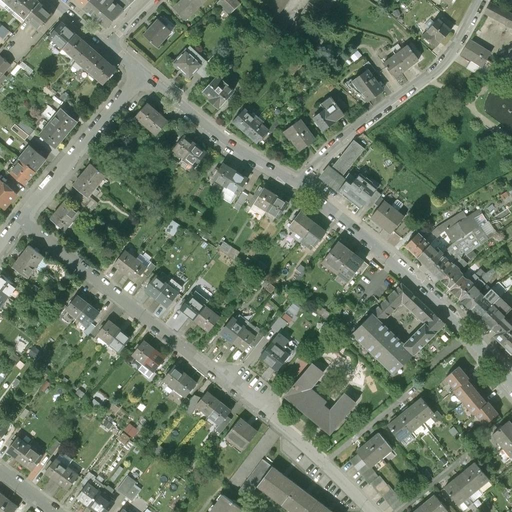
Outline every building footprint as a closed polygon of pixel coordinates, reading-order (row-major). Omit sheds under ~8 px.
[(35,0),(18,0),(12,7),(26,19),(39,3),(35,0)] [(110,0),(109,2),(106,0),(90,0),(84,7),(108,27),(123,11),(112,0),(110,0)] [(112,0),(123,11),(124,12),(135,0),(112,0)] [(178,0),(173,6),(185,19),(204,0),(178,0)] [(235,0),(221,0),(218,4),(229,15),(240,5),(235,0)] [(289,0),(276,0),(262,20),(271,27),(289,0)] [(319,10),(309,2),(283,37),(293,44),(319,10)] [(53,15),(39,3),(26,19),(40,31),(53,15)] [(330,7),(325,3),(319,12),(324,16),(330,7)] [(483,14),(511,28),(511,14),(489,3),(483,14)] [(160,16),(157,19),(164,26),(167,23),(160,16)] [(439,18),(423,36),(435,47),(451,30),(439,18)] [(164,26),(157,19),(143,34),(156,46),(170,31),(164,26)] [(51,37),(64,48),(76,34),(63,23),(51,37)] [(89,45),(76,34),(64,48),(77,60),(89,45)] [(491,53),(469,40),(460,55),(471,62),(481,68),(482,68),(486,61),(491,53)] [(407,44),(395,54),(406,69),(418,60),(407,44)] [(76,61),(90,73),(103,57),(89,45),(77,60),(76,61)] [(189,45),(173,62),(188,76),(194,70),(204,59),(189,45)] [(216,52),(207,62),(204,59),(194,70),(202,78),(222,57),(216,52)] [(394,78),(406,69),(395,54),(382,63),(394,78)] [(0,57),(0,78),(4,74),(13,64),(2,55),(0,57)] [(117,69),(103,57),(90,73),(104,84),(117,69)] [(493,64),(486,61),(482,68),(481,68),(479,72),(486,76),(493,64)] [(363,66),(367,70),(370,75),(375,72),(368,62),(363,66)] [(479,72),(481,68),(471,62),(466,69),(477,75),(479,72)] [(336,72),(340,76),(347,67),(343,64),(336,72)] [(365,99),(367,102),(382,91),(370,75),(367,70),(352,81),(357,88),(358,87),(366,98),(365,99)] [(217,75),(202,90),(209,97),(208,99),(217,107),(233,90),(217,75)] [(313,119),(322,131),(344,116),(330,98),(321,105),(324,110),(313,119)] [(135,117),(146,126),(157,113),(147,104),(135,117)] [(63,109),(52,122),(68,135),(79,122),(63,109)] [(233,121),(245,132),(257,120),(245,109),(233,121)] [(168,122),(157,113),(146,126),(156,135),(168,122)] [(22,120),(18,126),(35,140),(40,134),(22,120)] [(268,131),(257,120),(245,132),(257,144),(268,131)] [(314,140),(300,120),(283,132),(289,140),(291,139),(299,151),(314,140)] [(57,148),(68,135),(52,122),(42,134),(57,148)] [(172,150),(183,159),(194,144),(183,136),(172,150)] [(353,140),(331,168),(342,177),(364,149),(353,140)] [(205,152),(194,144),(183,159),(194,167),(205,152)] [(19,158),(22,161),(36,172),(46,160),(30,146),(19,158)] [(25,185),(36,172),(22,161),(11,174),(25,185)] [(96,169),(105,176),(108,179),(114,173),(101,162),(96,169)] [(212,179),(224,186),(234,170),(222,163),(212,179)] [(90,164),(82,175),(96,187),(105,176),(96,169),(90,164)] [(121,175),(124,172),(116,165),(113,168),(121,175)] [(351,184),(342,177),(331,168),(328,166),(319,177),(342,196),(351,184)] [(247,178),(234,170),(224,186),(237,194),(247,178)] [(360,173),(351,184),(342,196),(360,210),(364,204),(370,209),(381,194),(376,190),(378,188),(360,173)] [(88,197),(96,187),(82,175),(73,185),(80,190),(88,197)] [(0,205),(4,209),(17,194),(0,179),(0,205)] [(254,203),(266,211),(275,195),(263,188),(260,192),(256,200),(254,203)] [(511,188),(501,196),(503,199),(510,195),(511,197),(511,188)] [(75,197),(80,202),(89,209),(92,211),(97,205),(88,197),(80,190),(75,197)] [(248,195),(256,200),(260,192),(256,190),(253,196),(249,194),(248,195)] [(239,211),(247,195),(240,192),(233,207),(239,211)] [(287,203),(275,195),(266,211),(278,218),(287,203)] [(65,200),(58,209),(72,221),(80,212),(75,208),(65,200)] [(384,201),(370,218),(391,234),(405,217),(399,212),(404,205),(397,200),(392,207),(384,201)] [(84,215),(89,209),(80,202),(75,208),(80,212),(84,215)] [(266,211),(254,203),(250,209),(262,216),(266,211)] [(479,208),(467,216),(445,231),(453,244),(487,221),(479,208)] [(64,230),(72,221),(58,209),(50,218),(64,230)] [(463,210),(437,228),(431,233),(437,238),(442,233),(445,231),(467,216),(463,210)] [(294,231),(301,236),(312,222),(300,212),(289,227),(294,231)] [(487,221),(453,244),(450,247),(462,258),(467,254),(470,259),(476,255),(473,250),(497,234),(488,221),(487,221)] [(179,226),(171,222),(165,231),(173,236),(179,226)] [(325,232),(312,222),(301,236),(313,246),(325,232)] [(310,250),(313,246),(301,236),(294,231),(290,236),(299,243),(299,242),(310,250)] [(406,245),(418,257),(430,244),(418,233),(406,245)] [(217,251),(234,262),(236,259),(240,253),(223,242),(217,251)] [(321,263),(334,272),(350,251),(337,242),(321,263)] [(418,257),(429,268),(441,255),(430,244),(418,257)] [(27,246),(19,256),(34,267),(42,257),(27,246)] [(241,250),(240,253),(236,259),(242,263),(248,254),(241,250)] [(363,261),(350,251),(334,272),(347,282),(355,271),(363,261)] [(114,266),(125,274),(136,260),(125,252),(114,266)] [(429,268),(441,280),(453,267),(441,255),(429,268)] [(26,278),(34,267),(19,256),(11,266),(26,278)] [(223,265),(223,257),(214,257),(214,265),(223,265)] [(147,268),(136,260),(125,274),(135,282),(142,274),(147,268)] [(267,267),(259,261),(255,268),(262,273),(267,267)] [(368,265),(363,261),(355,271),(361,275),(368,265)] [(151,263),(147,268),(142,274),(147,277),(156,267),(151,263)] [(307,270),(300,265),(295,271),(302,276),(307,270)] [(441,280),(450,288),(462,276),(453,267),(441,280)] [(491,268),(485,273),(480,279),(485,284),(496,273),(492,269),(491,268)] [(480,269),(475,274),(480,279),(485,273),(480,269)] [(475,274),(469,280),(474,285),(479,290),(485,284),(480,279),(475,274)] [(1,275),(0,276),(0,289),(9,296),(16,286),(1,275)] [(144,290),(155,299),(167,284),(156,275),(144,290)] [(450,288),(460,299),(474,285),(469,280),(466,279),(462,276),(450,288)] [(178,293),(167,284),(155,299),(166,308),(178,293)] [(393,375),(444,324),(434,314),(433,316),(401,284),(352,334),(393,375)] [(460,299),(471,309),(484,297),(480,293),(479,290),(474,285),(460,299)] [(0,307),(9,296),(0,289),(0,307)] [(181,310),(195,321),(205,307),(192,296),(181,310)] [(66,310),(77,319),(88,305),(77,297),(66,310)] [(471,309),(480,318),(492,305),(484,297),(471,309)] [(99,314),(88,305),(77,319),(88,327),(99,314)] [(480,318),(492,329),(504,317),(492,305),(480,318)] [(325,310),(318,306),(314,313),(321,317),(325,310)] [(219,318),(205,307),(195,321),(208,332),(219,318)] [(511,324),(504,317),(492,329),(496,334),(494,336),(502,344),(511,334),(511,324)] [(222,334),(233,342),(244,328),(233,319),(222,334)] [(97,335),(108,344),(119,330),(108,321),(97,335)] [(251,334),(244,328),(233,342),(244,351),(249,345),(255,337),(251,334)] [(256,328),(251,334),(255,337),(249,345),(255,347),(264,335),(256,328)] [(130,338),(119,330),(108,344),(119,352),(130,338)] [(278,334),(259,357),(276,371),(289,355),(281,349),(287,341),(278,334)] [(511,334),(502,344),(511,353),(511,334)] [(134,356),(144,364),(155,349),(145,341),(134,356)] [(22,347),(18,344),(13,350),(17,353),(22,347)] [(166,358),(155,349),(144,364),(154,372),(166,358)] [(324,373),(312,363),(283,397),(330,435),(356,404),(344,393),(329,411),(323,406),(326,402),(310,389),(324,373)] [(163,380),(174,389),(186,375),(175,366),(163,380)] [(446,378),(455,390),(467,380),(468,379),(459,367),(446,378)] [(196,384),(186,375),(174,389),(184,398),(196,384)] [(453,391),(463,403),(477,392),(467,380),(455,390),(453,391)] [(84,394),(79,389),(75,394),(81,398),(84,394)] [(196,406),(208,416),(219,402),(207,392),(201,399),(196,406)] [(487,404),(477,392),(463,403),(473,415),(475,414),(487,404)] [(189,415),(196,406),(201,399),(198,397),(195,394),(194,395),(183,410),(189,415)] [(421,398),(410,407),(423,423),(431,416),(434,414),(421,398)] [(230,411),(219,402),(208,416),(219,425),(226,416),(230,411)] [(489,403),(487,404),(475,414),(485,425),(498,414),(489,403)] [(410,407),(399,416),(412,432),(423,423),(410,407)] [(437,411),(434,414),(431,416),(435,422),(442,417),(437,411)] [(231,420),(226,416),(219,425),(215,430),(220,434),(231,420)] [(401,440),(412,432),(399,416),(388,425),(401,440)] [(257,432),(240,419),(225,438),(242,451),(257,432)] [(106,420),(102,425),(108,429),(112,425),(110,424),(106,421),(106,420)] [(492,435),(502,447),(511,438),(511,424),(509,421),(492,435)] [(124,431),(133,439),(139,432),(129,424),(124,431)] [(457,433),(453,427),(449,431),(453,436),(457,433)] [(129,438),(123,433),(117,440),(124,445),(129,438)] [(379,434),(368,442),(381,458),(392,450),(379,434)] [(6,452),(18,461),(30,447),(18,437),(6,452)] [(511,457),(511,438),(502,447),(511,458),(511,457)] [(54,439),(45,452),(50,456),(60,444),(54,439)] [(370,467),(381,458),(368,442),(357,451),(359,453),(370,467)] [(156,443),(150,452),(158,457),(164,449),(156,443)] [(43,457),(30,447),(18,461),(32,472),(43,457)] [(359,453),(349,461),(369,485),(370,484),(378,493),(378,492),(394,511),(403,504),(388,485),(387,486),(379,476),(378,477),(370,467),(359,453)] [(44,474),(56,482),(66,468),(55,460),(44,474)] [(248,500),(257,487),(272,468),(262,460),(238,492),(248,500)] [(474,464),(464,472),(479,489),(489,481),(474,464)] [(77,476),(66,468),(56,482),(67,491),(77,476)] [(257,487),(280,505),(295,485),(272,468),(257,487)] [(80,484),(85,488),(87,484),(93,476),(88,472),(80,484)] [(464,472),(454,480),(469,497),(479,489),(464,472)] [(117,491),(125,497),(134,485),(136,483),(127,476),(117,491)] [(95,479),(89,486),(87,484),(85,488),(76,499),(87,507),(103,486),(95,479)] [(459,505),(469,497),(454,480),(444,488),(459,505)] [(105,511),(112,503),(107,499),(113,490),(108,486),(106,487),(103,485),(103,486),(87,507),(93,511),(105,511)] [(141,490),(134,485),(125,497),(132,502),(141,490)] [(311,511),(319,503),(295,485),(280,505),(289,511),(311,511)] [(223,495),(211,511),(210,511),(240,511),(242,510),(223,495)] [(446,511),(434,497),(423,505),(428,511),(446,511)] [(13,511),(17,508),(8,501),(0,511),(13,511)] [(331,511),(319,503),(311,511),(331,511)]
